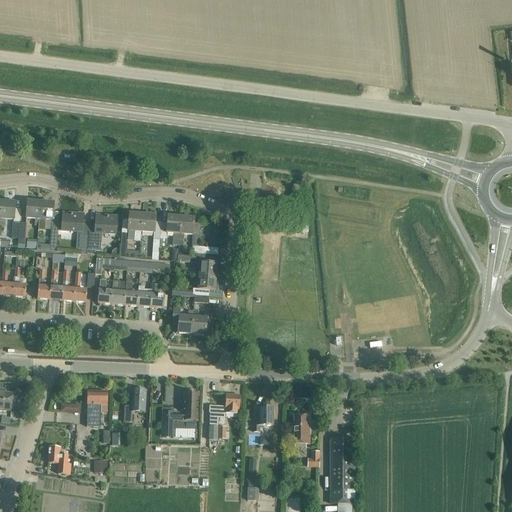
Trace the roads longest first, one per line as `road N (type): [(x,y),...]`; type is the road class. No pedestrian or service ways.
road 1 (unclassified): [(511,123),(0,57)]
road 2 (residential): [(225,375),(236,225),(225,210),(160,192),(100,198),(41,179),(0,182)]
road 3 (primary): [(368,145),(0,97)]
road 4 (tertiary): [(225,375),(397,377),(438,369),(476,342),(488,313)]
road 5 (residential): [(167,372),(158,342),(139,324),(0,317)]
road 6 (unclassified): [(9,511),(53,367)]
road 7 (primary): [(490,169),(368,145)]
road 8 (primary): [(368,145),(482,193)]
